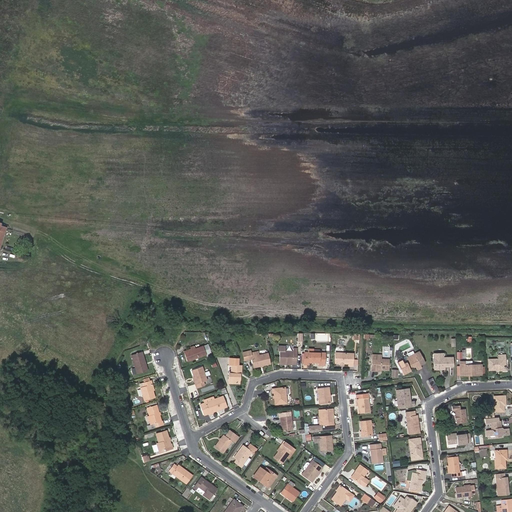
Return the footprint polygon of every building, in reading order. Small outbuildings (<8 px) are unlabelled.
[(208,344),(203,346),(206,353),(208,357),(212,355),(208,344)] [(195,349),(184,352),(187,360),(206,353),(203,346),(195,349)] [(285,346),(278,346),(278,351),(280,351),(279,362),(293,362),(293,363),(296,363),(297,346),(293,346),(293,352),(285,351),(285,346)] [(308,364),(308,363),(308,361),(319,362),(319,363),(319,365),(324,365),(325,353),(320,352),(313,352),(313,350),(313,349),(309,349),(308,352),(305,352),(304,364),(308,364)] [(250,358),(252,367),(270,363),(267,353),(257,355),(256,351),(249,353),(249,350),(242,352),(243,360),(250,358)] [(142,352),(132,355),(138,374),(148,370),(142,352)] [(353,353),(340,353),(339,355),(336,355),(335,363),(340,363),(341,363),(343,363),(344,364),(345,364),(349,364),(349,366),(353,366),(353,353)] [(422,367),(415,353),(408,357),(407,362),(404,363),(402,360),(397,362),(403,374),(411,370),(409,367),(411,365),(414,367),(416,366),(418,369),(422,367)] [(444,366),(453,366),(453,358),(444,358),(444,353),(434,354),(434,369),(444,369),(444,366)] [(490,370),(497,370),(505,369),(505,359),(506,359),(506,355),(499,355),(499,359),(490,359),(490,370)] [(231,373),(228,373),(228,383),(238,383),(239,373),(240,373),(241,365),(237,365),(238,358),(229,358),(229,366),(231,366),(231,371),(231,373)] [(377,369),(388,369),(389,359),(381,358),(372,358),(371,371),(376,371),(377,369)] [(505,369),(497,370),(497,371),(506,371),(506,359),(505,359),(505,369)] [(461,363),(461,372),(471,372),(471,374),(482,374),(481,364),(465,364),(465,363),(461,363)] [(192,370),(194,377),(197,384),(195,384),(197,388),(205,385),(203,381),(207,380),(205,376),(210,375),(209,371),(204,372),(202,367),(192,370)] [(434,377),(428,379),(432,393),(439,391),(434,377)] [(151,384),(152,384),(151,380),(150,380),(143,382),(140,383),(145,401),(155,398),(153,390),(151,384)] [(272,393),(274,392),(275,404),(287,403),(285,387),(272,389),(272,393)] [(320,404),(331,403),(329,387),(317,388),(320,404)] [(396,390),(398,408),(415,405),(414,401),(410,402),(408,388),(396,390)] [(358,398),(358,405),(359,413),(370,411),(368,393),(355,394),(356,399),(358,398)] [(214,399),(206,402),(200,404),(204,415),(209,413),(209,415),(213,413),(213,412),(216,411),(218,410),(227,407),(223,396),(214,399)] [(506,396),(494,397),(495,412),(505,412),(504,405),(506,405),(506,396)] [(151,419),(149,420),(151,424),(155,423),(156,427),(163,424),(162,421),(161,421),(159,415),(158,412),(156,405),(147,408),(150,415),(151,419)] [(457,416),(457,419),(458,423),(466,422),(465,409),(460,410),(460,406),(452,406),(453,411),(456,410),(457,416)] [(333,419),(332,408),(322,409),(322,417),(323,425),(333,425),(333,419)] [(417,421),(418,421),(417,414),(416,414),(415,410),(405,412),(409,434),(420,432),(418,424),(417,424),(417,421)] [(281,424),(282,431),(292,430),(291,411),(279,413),(279,417),(280,417),(281,424)] [(362,431),(362,436),(372,435),(371,420),(360,421),(362,431)] [(500,426),(501,425),(501,421),(492,422),(492,430),(487,431),(487,436),(489,437),(493,436),(494,434),(498,437),(501,437),(504,434),(507,436),(510,435),(510,428),(504,429),(502,428),(500,428),(500,426)] [(169,441),(168,438),(166,431),(156,433),(159,443),(157,443),(159,451),(164,450),(165,451),(172,449),(171,444),(169,441)] [(456,433),(447,435),(448,444),(457,443),(458,444),(468,443),(468,442),(472,441),(471,433),(457,435),(456,433)] [(214,447),(222,452),(231,440),(223,434),(214,447)] [(320,441),(321,451),(333,450),(331,435),(313,436),(313,441),(320,441)] [(423,458),(420,441),(419,442),(418,438),(409,439),(412,459),(423,458)] [(286,441),(279,451),(274,457),(281,463),(293,447),(286,441)] [(380,443),(370,444),(372,463),(383,462),(382,455),(386,454),(386,448),(381,448),(380,443)] [(247,448),(243,445),(233,458),(235,460),(233,462),(240,467),(243,464),(242,464),(251,451),(252,452),(255,448),(250,444),(247,448)] [(505,460),(506,460),(508,459),(507,450),(496,450),(497,468),(507,468),(506,462),(505,462),(505,460)] [(450,465),(451,473),(452,473),(453,477),(462,476),(462,472),(460,472),(458,456),(448,457),(450,465)] [(312,481),(316,476),(320,471),(322,468),(312,460),(310,463),(305,470),(302,474),(312,481)] [(360,464),(355,471),(357,472),(353,478),(361,484),(365,477),(364,476),(369,470),(360,464)] [(177,466),(173,472),(172,473),(187,484),(193,475),(186,470),(185,472),(177,466)] [(267,482),(270,484),(276,475),(273,473),(271,475),(265,470),(260,467),(253,476),(258,480),(259,479),(265,484),(267,482)] [(411,481),(410,489),(420,490),(422,480),(424,480),(426,471),(413,469),(408,471),(407,480),(411,481)] [(507,483),(509,483),(508,476),(506,477),(505,473),(497,474),(499,495),(510,494),(509,486),(508,486),(507,483)] [(209,499),(217,489),(201,477),(193,487),(197,490),(199,487),(205,491),(203,494),(209,499)] [(369,480),(365,477),(361,484),(364,487),(369,480)] [(287,484),(281,492),(292,501),(299,492),(287,484)] [(471,486),(464,486),(456,487),(457,497),(472,496),(472,493),(476,493),(475,485),(471,486)] [(341,486),(337,492),(332,499),(340,505),(346,498),(350,501),(354,495),(341,486)] [(384,496),(377,492),(374,497),(380,501),(384,496)] [(361,498),(371,506),(375,501),(365,493),(361,498)] [(408,501),(405,498),(394,511),(408,511),(414,505),(415,505),(417,503),(410,498),(408,501)] [(511,511),(511,498),(502,500),(503,511),(511,511)] [(236,511),(239,508),(241,509),(243,506),(234,499),(224,511),(236,511)]
